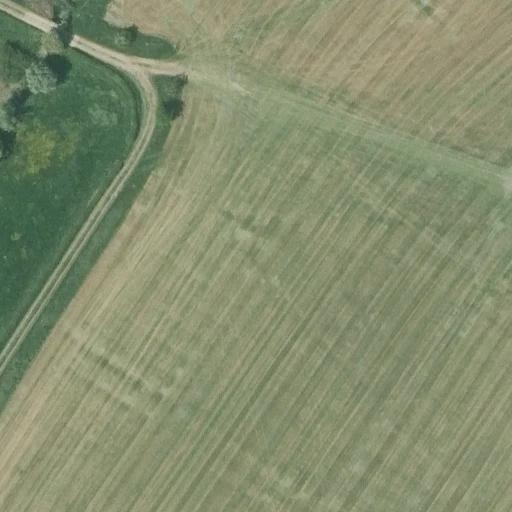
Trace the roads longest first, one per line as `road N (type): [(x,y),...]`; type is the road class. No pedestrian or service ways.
road 1 (track): [(0,362),(148,134),(153,105),(142,79),(0,8)]
road 2 (track): [(511,163),(190,51),(106,59)]
